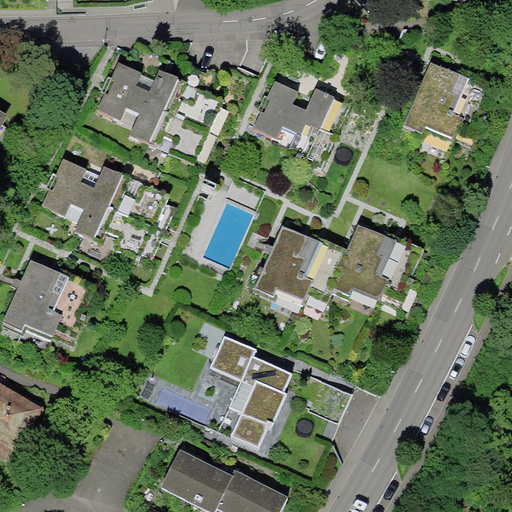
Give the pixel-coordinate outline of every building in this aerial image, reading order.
[(142,73),(118,62),(97,109),(120,120),(126,107),(140,114),(132,130),(130,135),(195,164),(224,98),(181,79),(159,69),(154,80),(141,74),(142,73)] [(454,139),(457,132),(472,139),(493,90),(468,79),(430,62),(403,125),(422,132),(424,127),(454,139)] [(299,91),(275,81),(268,97),(264,95),(258,110),(261,111),(253,129),(276,139),(282,126),(301,135),(306,124),(320,130),(334,97),(315,88),(306,109),(293,104),(299,91)] [(86,169),(62,158),(41,206),(64,216),(70,204),(84,210),(76,227),(74,232),(139,261),(169,195),(125,175),(103,165),(98,177),(85,171),(86,169)] [(335,285),(401,310),(422,254),(355,228),(345,254),(279,229),(256,289),(323,314),(335,285)] [(59,273),(30,259),(21,280),(15,277),(12,285),(18,287),(1,325),(24,335),(26,330),(51,342),(53,339),(72,348),(82,327),(78,325),(96,285),(61,269),(59,273)] [(257,353),(225,338),(211,368),(243,384),(230,410),(239,415),(229,434),(258,448),(284,395),(292,379),(253,360),(257,353)] [(45,411),(0,383),(0,458),(11,465),(45,411)] [(110,432),(92,421),(55,486),(73,496),(110,432)] [(158,491),(207,511),(279,511),(286,498),(179,451),(158,491)]
